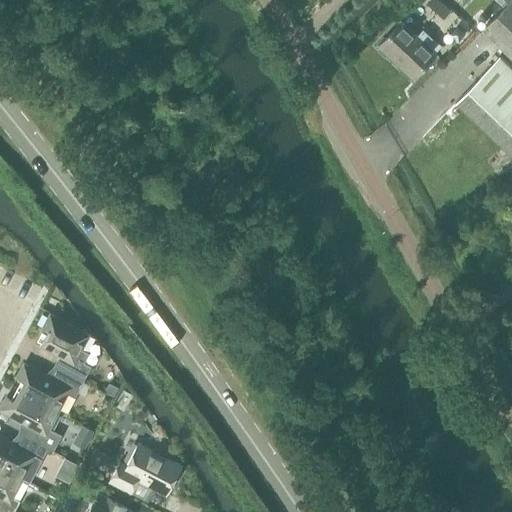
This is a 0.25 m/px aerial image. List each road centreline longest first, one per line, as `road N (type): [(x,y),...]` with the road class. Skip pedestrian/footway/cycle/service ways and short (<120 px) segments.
road 1 (tertiary): [(296,511),(0,109)]
road 2 (unclassified): [(511,426),(273,0)]
